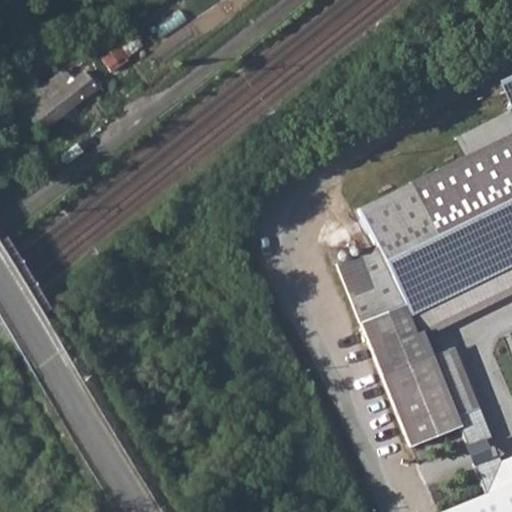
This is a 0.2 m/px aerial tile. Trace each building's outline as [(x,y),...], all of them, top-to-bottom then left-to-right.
[(117,48),(103,58),(112,71),(126,59),(117,48)] [(36,84),(16,100),(27,115),(25,116),(39,133),(97,88),(82,70),(72,78),(63,68),(38,87),(36,84)] [(464,293),(410,320),(419,339),(425,340),(428,341),(442,334),(439,327),(511,289),(511,82),(493,91),(510,116),(455,143),(464,162),(412,188),(464,293)] [(419,339),(410,320),(464,293),(412,188),(355,215),(372,253),(359,259),(384,317),(361,327),(412,452),(475,425),(466,403),(452,407),(434,361),(425,340),(419,339)] [(336,269),(361,327),(384,317),(359,259),(336,269)] [(511,289),(439,327),(442,334),(511,299),(511,289)] [(452,407),(466,403),(447,356),(434,361),(452,407)] [(511,511),(511,482),(451,511),(511,511)]
